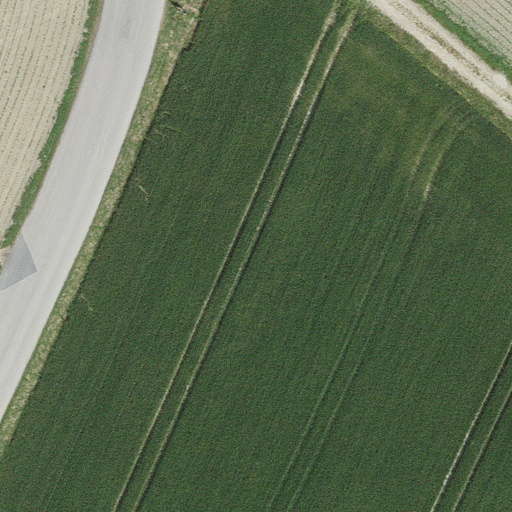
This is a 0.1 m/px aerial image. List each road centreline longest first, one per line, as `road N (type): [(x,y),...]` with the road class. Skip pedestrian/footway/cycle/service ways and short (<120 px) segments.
road 1 (unclassified): [(0,361),(128,57),(134,0)]
road 2 (track): [(381,0),(511,104)]
